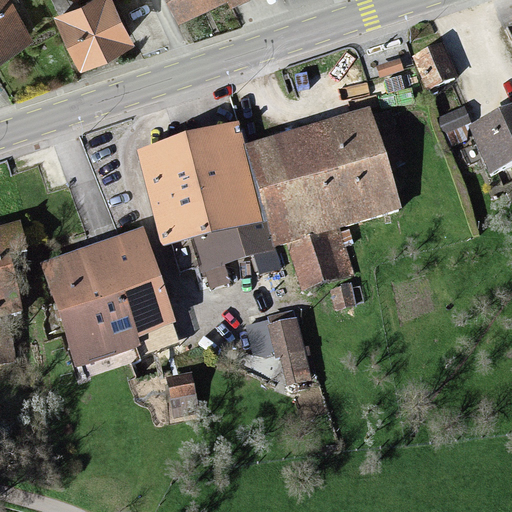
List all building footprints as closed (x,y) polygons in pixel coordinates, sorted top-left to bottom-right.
[(0,0),(0,53),(38,32),(19,0),(0,0)] [(75,0),(78,5),(65,11),(86,60),(139,37),(123,0),(75,0)] [(174,0),(184,19),(225,0),(174,0)] [(447,51),(418,62),(429,88),(457,77),(447,51)] [(388,66),(377,69),(381,82),(403,74),(399,62),(388,66)] [(511,112),(476,129),(498,177),(511,170),(511,112)] [(371,116),(249,150),(277,248),(290,244),(302,287),(349,273),(337,230),(398,213),(371,116)] [(201,269),(277,248),(249,150),(243,129),(145,157),(170,245),(192,239),(201,269)] [(21,227),(0,232),(0,361),(7,359),(4,313),(25,307),(13,256),(27,252),(21,227)] [(144,235),(45,267),(78,365),(142,344),(138,330),(172,319),(144,235)] [(298,316),(271,323),(279,357),(306,350),(298,316)]
